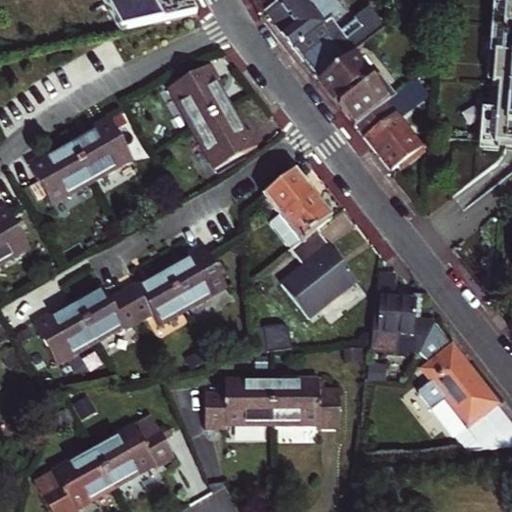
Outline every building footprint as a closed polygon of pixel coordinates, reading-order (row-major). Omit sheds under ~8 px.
[(106,0),(124,31),(199,15),(189,0),(106,0)] [(340,10),(330,0),(285,0),(279,5),(265,16),(273,27),(318,84),(347,62),(388,31),(371,11),(342,34),(330,18),(340,10)] [(501,28),(503,0),(492,0),(486,82),(491,82),(491,81),(487,81),(489,61),(493,61),(495,27),(501,28)] [(511,0),(503,0),(501,28),(495,27),(493,61),(489,61),(487,81),(491,81),(491,82),(491,87),(496,88),(494,113),(494,114),(489,113),(487,145),(492,146),(492,147),(497,148),(511,148),(511,0)] [(370,90),(347,62),(318,84),(331,101),(338,102),(342,106),(341,113),(353,129),(391,99),(379,83),(370,90)] [(167,91),(189,132),(229,110),(214,83),(217,81),(210,67),(167,91)] [(361,139),(389,174),(420,149),(394,117),(423,94),(413,81),(391,99),(353,129),(355,131),(357,130),(363,137),(361,139)] [(229,110),(189,132),(212,172),(228,163),(238,158),(255,148),(247,134),(244,136),(229,110)] [(489,113),(494,114),(494,113),(481,112),(478,154),(496,155),(497,148),(492,147),(492,146),(487,145),(489,113)] [(96,130),(70,145),(91,183),(131,160),(107,118),(93,126),(96,130)] [(42,161),(40,157),(27,164),(51,207),(91,183),(70,145),(42,161)] [(238,158),(228,163),(232,170),(242,165),(238,158)] [(293,173),(262,197),(279,218),(268,227),(288,252),(314,232),(329,220),(293,173)] [(0,266),(29,250),(5,207),(0,210),(0,266)] [(314,232),(288,252),(309,280),(287,297),(305,320),(353,284),(314,232)] [(226,290),(207,257),(202,248),(187,256),(189,259),(163,274),(186,313),(226,290)] [(120,295),(138,326),(153,317),(160,328),(186,313),(163,274),(137,289),(135,286),(120,295)] [(434,324),(416,322),(412,322),(414,303),(391,301),(391,296),(393,280),(376,278),(369,345),(368,351),(386,353),(385,362),(407,364),(407,355),(417,356),(418,354),(428,335),(434,324)] [(100,291),(74,306),(96,343),(122,329),(124,334),(138,326),(120,295),(107,303),(100,291)] [(412,322),(416,322),(419,298),(391,296),(391,301),(414,303),(412,322)] [(96,343),(74,306),(47,321),(45,317),(31,325),(54,367),(96,343)] [(414,393),(461,452),(511,448),(511,430),(490,403),(492,402),(456,358),(450,363),(441,352),(428,335),(418,354),(425,364),(418,370),(428,382),(414,393)] [(450,363),(456,358),(447,347),(441,352),(450,363)] [(317,380),(270,381),(270,426),(316,426),(316,429),(338,429),(337,392),(317,392),(317,380)] [(225,382),(225,394),(205,394),(205,431),(227,431),(227,427),(270,426),(270,381),(225,382)] [(187,404),(187,434),(200,434),(201,405),(187,404)] [(152,467),(154,471),(173,460),(150,417),(92,449),(114,488),(152,467)] [(114,488),(92,449),(32,481),(49,511),(73,511),(114,488)]
